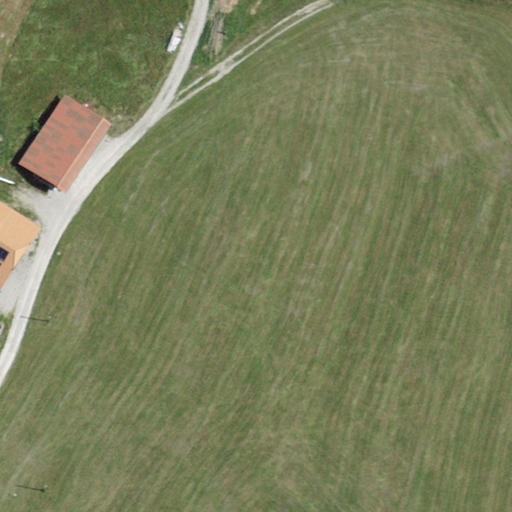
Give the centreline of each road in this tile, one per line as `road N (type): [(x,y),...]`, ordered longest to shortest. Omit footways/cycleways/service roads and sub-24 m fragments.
road 1 (track): [(0,369),(38,259),(86,183),(320,0)]
road 2 (track): [(155,123),(198,0)]
